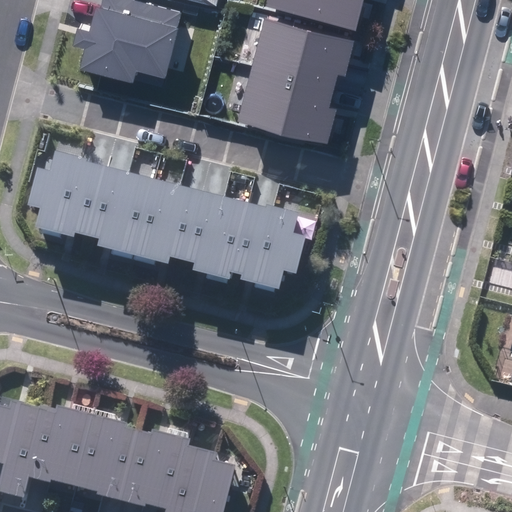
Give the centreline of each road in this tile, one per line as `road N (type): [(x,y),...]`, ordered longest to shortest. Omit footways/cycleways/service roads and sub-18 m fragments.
road 1 (residential): [(0,70),(411,180)]
road 2 (residential): [(0,300),(47,293),(357,385)]
road 3 (residential): [(347,427),(38,330),(0,305)]
road 4 (tertiary): [(411,180),(357,385)]
road 5 (tertiary): [(458,0),(411,180)]
